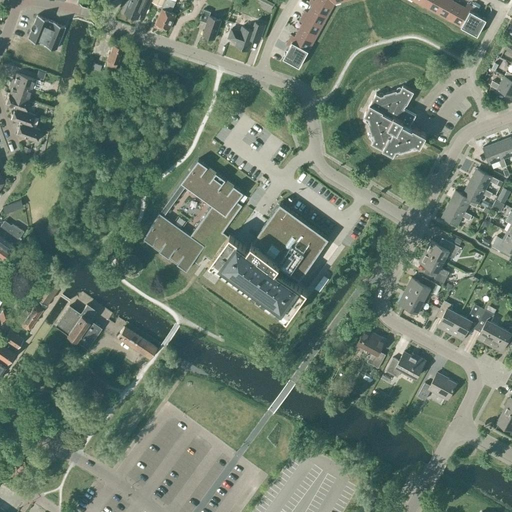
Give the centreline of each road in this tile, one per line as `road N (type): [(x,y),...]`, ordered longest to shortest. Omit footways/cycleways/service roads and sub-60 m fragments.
road 1 (residential): [(416,223),(332,176),(316,152),(306,97),(259,75)]
road 2 (residential): [(479,369),(394,324),(380,308),(416,223)]
road 3 (residential): [(259,75),(108,22)]
road 4 (residential): [(470,74),(451,77),(421,117),(433,126),(472,85)]
road 5 (residential): [(416,223),(457,145),(488,124)]
road 6 (unclassified): [(157,511),(55,445)]
